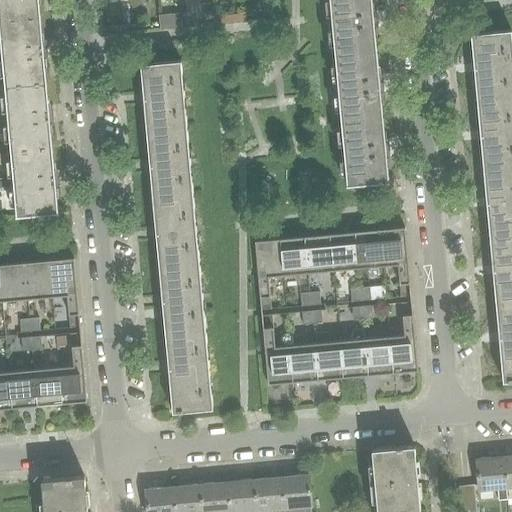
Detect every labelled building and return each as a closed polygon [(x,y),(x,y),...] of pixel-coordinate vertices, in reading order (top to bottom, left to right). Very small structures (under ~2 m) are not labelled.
[(39,0),(0,0),(0,21),(41,18),(39,0)] [(377,52),(372,0),(329,0),(334,56),(377,52)] [(196,1),(187,1),(187,20),(197,20),(196,1)] [(271,2),(270,2),(262,2),(263,13),(271,12),(272,12),(271,2)] [(171,15),(160,16),(161,29),(172,29),(171,15)] [(47,83),(41,18),(0,21),(0,41),(4,87),(47,83)] [(477,104),(511,101),(511,47),(510,31),(471,34),(477,104)] [(377,52),(334,56),(340,121),(383,117),(377,52)] [(187,131),(180,62),(140,65),(147,135),(187,131)] [(10,152),(53,148),(47,83),(4,87),(10,152)] [(511,101),(477,104),(483,174),(511,171),(511,101)] [(389,182),(383,117),(340,121),(346,186),(389,182)] [(147,135),(153,204),(193,201),(187,131),(147,135)] [(59,213),(53,148),(10,152),(16,216),(59,213)] [(490,243),(511,241),(511,171),(483,174),(490,243)] [(153,204),(159,274),(200,270),(193,201),(153,204)] [(404,228),(379,230),(383,267),(398,265),(401,297),(411,296),(404,228)] [(358,269),(383,267),(379,230),(354,232),(358,269)] [(333,271),(358,269),(354,232),(329,234),(333,271)] [(308,273),(333,271),(329,234),(304,237),(308,273)] [(304,237),(279,239),(283,276),(308,273),(304,237)] [(267,277),(283,276),(279,239),(254,241),(261,310),(270,309),(267,277)] [(511,241),(490,243),(496,313),(511,311),(511,241)] [(80,327),(74,258),(49,261),(52,297),(67,296),(70,328),(80,327)] [(27,300),(52,297),(49,261),(24,263),(27,300)] [(27,300),(24,263),(0,265),(0,278),(2,302),(27,300)] [(159,274),(166,343),(206,339),(200,270),(159,274)] [(371,300),(370,288),(360,289),(361,301),(371,300)] [(361,301),(360,289),(350,290),(351,302),(361,301)] [(321,305),(319,293),(310,294),(311,306),(321,305)] [(311,306),(310,294),(300,295),(302,307),(311,306)] [(393,373),(418,371),(411,302),(402,303),(405,335),(389,337),(393,373)] [(373,319),(372,307),(362,308),(363,320),(373,319)] [(353,321),(363,320),(362,308),(352,309),(353,321)] [(503,382),(511,381),(511,311),(496,313),(503,382)] [(303,326),(313,325),(312,312),(302,313),(303,326)] [(312,312),(313,325),(322,324),(321,312),(312,312)] [(268,385),(293,383),(289,346),(274,347),(271,315),(261,316),(268,385)] [(21,333),(31,332),(30,319),(20,320),(21,333)] [(41,331),(40,319),(30,319),(31,332),(41,331)] [(343,378),(368,376),(364,339),(363,329),(352,330),(351,340),(339,341),(343,378)] [(71,334),(72,346),(82,345),(81,333),(71,334)] [(315,343),(314,344),(318,380),(343,378),(339,341),(329,342),(329,333),(314,334),(315,343)] [(42,350),(41,337),(31,338),(32,351),(42,350)] [(57,347),(67,346),(66,337),(56,337),(57,347)] [(393,373),(389,337),(364,339),(368,376),(393,373)] [(32,351),(31,338),(21,339),(23,352),(32,351)] [(206,339),(166,343),(172,413),(213,409),(206,339)] [(293,383),(318,380),(314,344),(289,346),(293,383)] [(87,402),(82,345),(72,346),(74,366),(59,367),(62,404),(87,402)] [(37,406),(62,404),(59,367),(34,370),(37,406)] [(12,409),(37,406),(34,370),(9,372),(12,409)] [(0,409),(12,409),(9,372),(0,372),(0,409)] [(377,511),(419,511),(414,446),(372,449),(377,511)] [(511,456),(503,457),(507,499),(511,498),(511,456)] [(503,457),(475,460),(478,490),(497,488),(498,500),(507,499),(503,457)] [(308,475),(280,477),(283,511),(292,511),(292,507),(311,506),(308,475)] [(44,511),(87,511),(84,476),(41,480),(44,511)] [(253,480),(256,511),(274,509),(274,511),(283,511),(280,477),(253,480)] [(253,480),(226,482),(228,511),(245,511),(256,511),(253,480)] [(199,485),(201,511),(228,511),(226,482),(199,485)] [(173,487),(174,511),(201,511),(199,485),(173,487)] [(458,486),(459,511),(475,511),(473,485),(458,486)] [(174,511),(173,487),(146,490),(145,490),(147,511),(174,511)]
